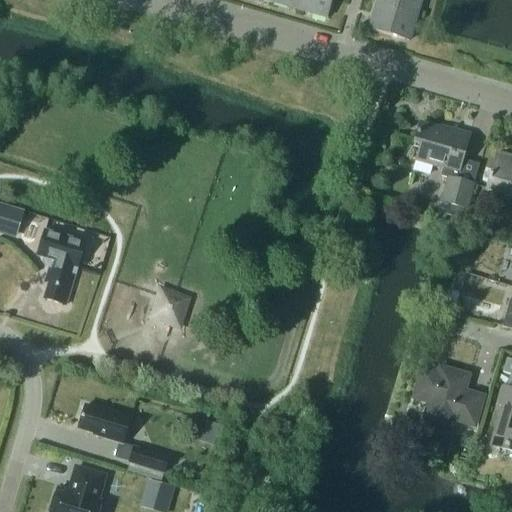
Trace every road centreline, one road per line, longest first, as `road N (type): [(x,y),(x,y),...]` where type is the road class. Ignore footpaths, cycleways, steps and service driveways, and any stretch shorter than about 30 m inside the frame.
road 1 (residential): [(5,511),(35,377),(29,355),(0,336)]
road 2 (residential): [(338,54),(155,0)]
road 3 (residential): [(511,104),(338,54)]
